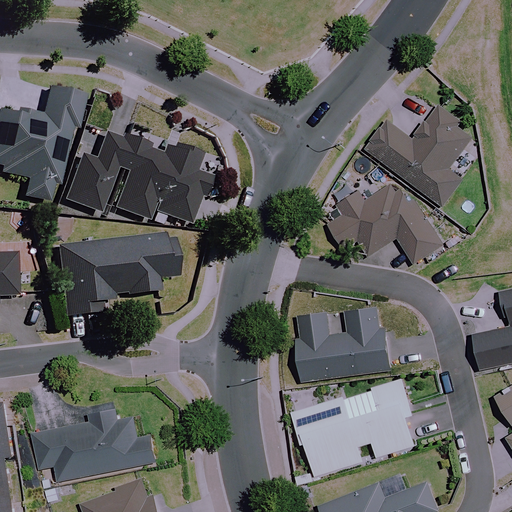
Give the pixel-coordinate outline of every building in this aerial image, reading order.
[(83,94),(48,86),(43,114),(17,108),(16,113),(0,109),(0,164),(1,165),(0,170),(0,171),(28,178),(24,195),(49,200),(52,185),(58,186),(71,127),(76,129),(83,94)] [(389,124),(368,152),(380,161),(377,165),(386,172),(389,168),(443,208),(463,182),(449,172),(473,140),(459,129),(461,125),(439,109),(414,142),(389,124)] [(195,175),(200,158),(171,149),(170,154),(161,152),(160,156),(146,152),(148,148),(103,135),(95,163),(78,158),(66,200),(99,210),(101,203),(106,204),(116,208),(132,212),(147,217),(149,211),(155,212),(192,224),(206,179),(195,175)] [(487,196),(488,193),(487,189),(486,185),(483,183),(480,181),(476,180),(472,180),(469,182),(466,185),(464,188),(463,192),(464,195),(465,199),(468,202),(471,204),(475,204),(479,204),(482,202),(485,200),(487,196)] [(443,246),(408,196),(403,187),(396,192),(392,185),(366,202),(360,193),(339,208),(344,215),(328,226),(345,251),(360,242),(370,257),(396,240),(414,266),(443,246)] [(100,311),(99,299),(114,297),(114,292),(126,291),(126,293),(162,288),(160,277),(176,275),(171,238),(164,239),(163,233),(57,247),(66,315),(100,311)] [(0,295),(16,296),(15,254),(0,253),(0,295)] [(511,289),(501,292),(509,329),(475,337),(482,371),(511,364),(511,289)] [(384,334),(381,309),(347,313),(350,333),(327,335),(325,311),(299,314),(302,338),(297,339),(302,383),(393,372),(388,334),(384,334)] [(305,445),(315,478),(363,464),(359,451),(376,446),(379,459),(417,447),(407,418),(414,415),(404,379),(373,389),(379,411),(351,420),(345,398),(292,414),(302,446),(305,445)] [(511,387),(497,397),(511,422),(511,436),(506,440),(511,450),(511,387)] [(12,457),(5,405),(0,405),(0,511),(13,511),(6,458),(12,457)] [(118,420),(116,412),(93,417),(94,423),(30,436),(37,470),(57,466),(60,482),(157,463),(152,437),(139,439),(135,417),(118,420)] [(157,511),(146,480),(83,503),(86,511),(157,511)] [(438,511),(427,484),(387,500),(381,485),(322,510),(322,511),(438,511)]
